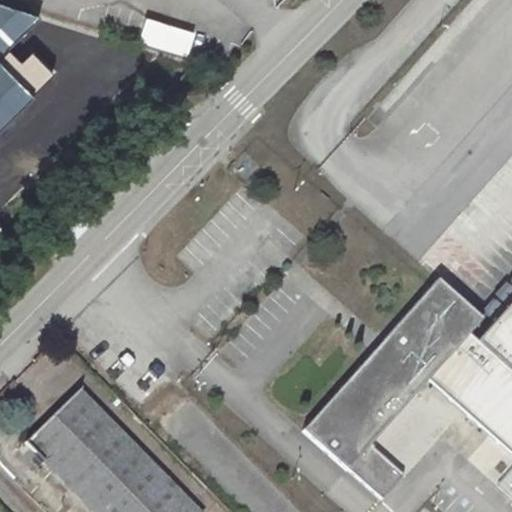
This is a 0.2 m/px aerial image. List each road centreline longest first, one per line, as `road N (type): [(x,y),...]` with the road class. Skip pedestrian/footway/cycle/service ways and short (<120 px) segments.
road 1 (unclassified): [(0,343),(337,0)]
road 2 (unknown): [(52,290),(254,495)]
road 3 (unknown): [(237,385),(376,511)]
road 4 (unknown): [(336,147),(331,126),(343,91),(428,0)]
road 5 (unknown): [(384,511),(441,459),(509,511)]
road 6 (unknown): [(173,327),(275,220)]
road 7 (unknown): [(237,385),(319,297)]
road 8 (unknown): [(26,0),(67,11),(143,0)]
